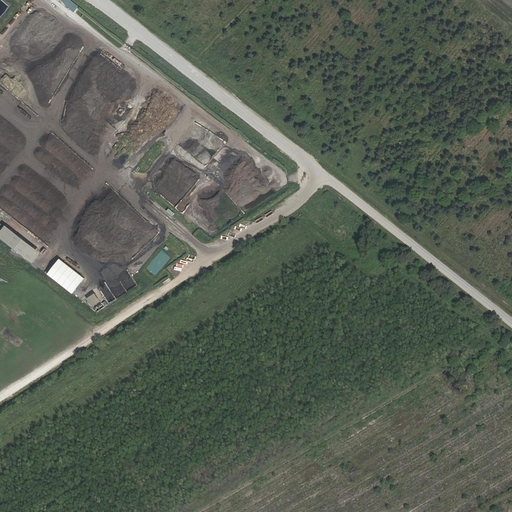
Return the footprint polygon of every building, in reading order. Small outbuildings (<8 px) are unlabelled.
[(67,0),(56,0),(74,13),(78,8),(67,0)] [(220,130),(213,125),(207,133),(213,138),(220,130)] [(244,149),(227,135),(189,183),(202,193),(236,152),(240,155),(244,149)] [(235,219),(237,221),(244,213),(275,174),(257,160),(253,165),(257,168),(224,210),(235,219)] [(168,208),(166,211),(171,217),(174,214),(168,208)] [(0,240),(33,263),(41,252),(3,226),(0,230),(0,240)] [(162,251),(146,268),(155,276),(170,258),(162,251)] [(72,294),(84,278),(58,259),(46,275),(72,294)] [(101,301),(96,293),(88,298),(93,306),(101,301)] [(30,332),(19,339),(21,343),(33,336),(30,332)]
